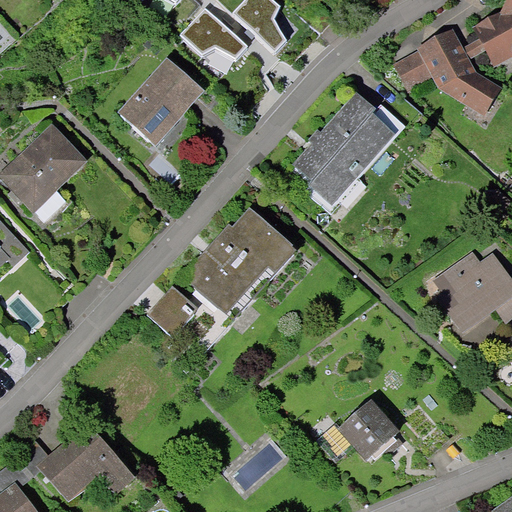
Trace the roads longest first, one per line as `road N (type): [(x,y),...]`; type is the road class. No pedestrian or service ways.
road 1 (residential): [(425,0),(350,45),(0,412)]
road 2 (residential): [(511,463),(391,511)]
